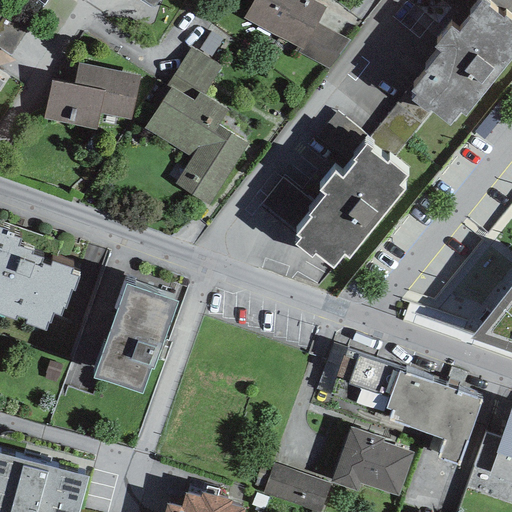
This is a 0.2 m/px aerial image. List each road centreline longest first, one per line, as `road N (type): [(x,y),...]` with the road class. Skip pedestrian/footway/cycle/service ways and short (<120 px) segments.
road 1 (residential): [(189,258),(511,370)]
road 2 (residential): [(189,258),(385,0)]
road 3 (residential): [(0,189),(189,258)]
